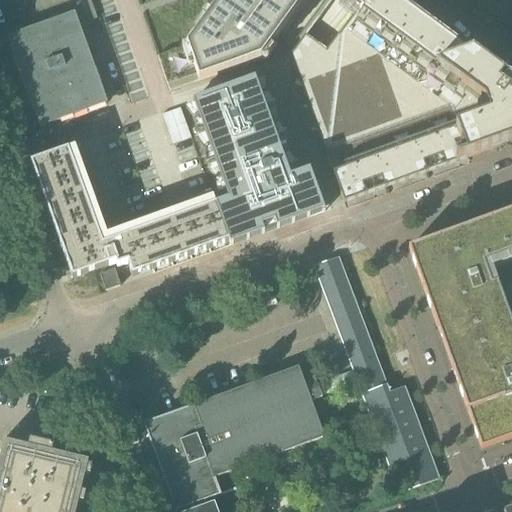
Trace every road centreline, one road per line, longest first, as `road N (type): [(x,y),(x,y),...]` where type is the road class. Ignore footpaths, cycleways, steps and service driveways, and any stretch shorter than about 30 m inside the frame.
road 1 (unclassified): [(75,328),(367,225)]
road 2 (residential): [(367,225),(462,495)]
road 3 (unclassified): [(75,328),(0,123)]
road 4 (unclassified): [(147,511),(75,328)]
road 5 (unclassified): [(367,225),(511,175)]
